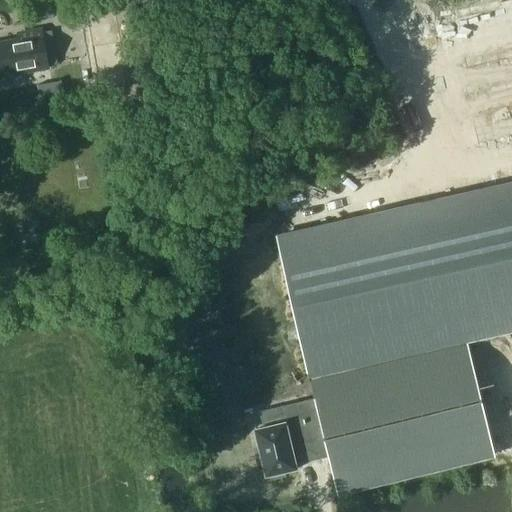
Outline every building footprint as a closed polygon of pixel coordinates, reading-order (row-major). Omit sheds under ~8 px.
[(119,76),(107,12),(85,16),(87,27),(84,28),(99,107),(124,103),(123,99),(143,95),(138,72),(119,76)] [(0,75),(48,67),(42,30),(18,34),(19,40),(0,43),(0,75)] [(511,185),(266,241),(295,372),(511,323),(511,185)] [(230,350),(267,340),(256,300),(219,310),(230,350)] [(467,342),(310,381),(314,398),(328,457),(337,495),(495,457),(468,343),(467,342)] [(284,423),(255,430),(266,477),(270,476),(270,477),(271,480),(286,477),(285,473),(284,472),(297,469),(291,446),(316,440),(306,400),(280,407),(284,423)]
